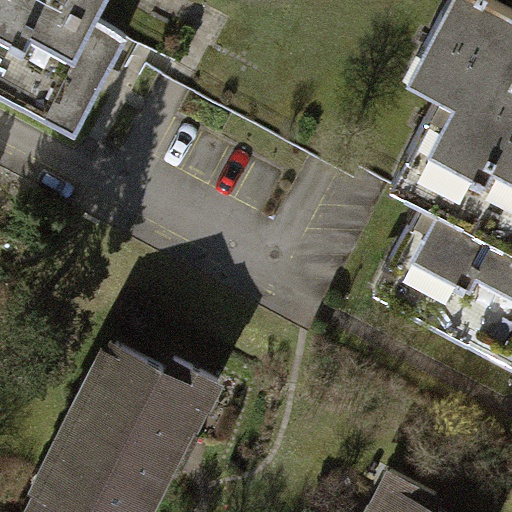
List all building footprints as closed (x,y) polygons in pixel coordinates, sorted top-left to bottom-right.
[(95,20),(58,0),(0,0),(0,87),(76,128),(128,31),(98,15),(95,20)] [(60,0),(95,18),(104,0),(60,0)] [(511,126),(511,7),(498,0),(448,0),(424,45),(438,53),(422,82),(438,90),(440,88),(511,126)] [(511,127),(441,90),(407,152),(421,159),(405,188),(420,196),(422,193),(511,241),(511,127)] [(511,242),(423,195),(390,257),(403,265),(387,294),(511,359),(511,242)] [(52,471),(34,505),(47,511),(138,511),(165,462),(176,467),(194,434),(183,428),(198,399),(206,399),(218,377),(176,355),(169,368),(120,342),(118,346),(91,371),(100,379),(68,441),(44,462),(52,471)] [(437,491),(392,468),(374,500),(382,511),(445,511),(430,504),(437,491)]
